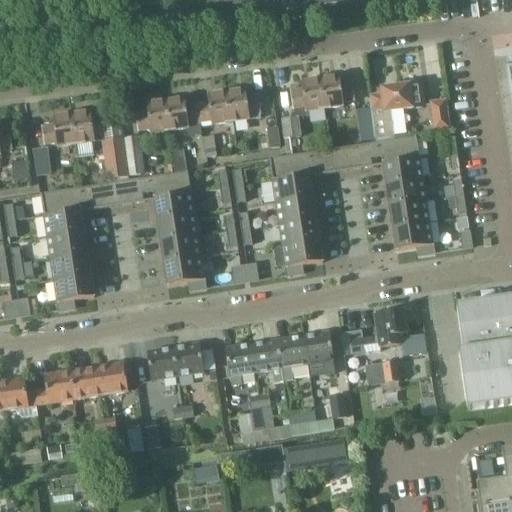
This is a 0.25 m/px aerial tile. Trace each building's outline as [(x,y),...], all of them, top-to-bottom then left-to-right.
[(340,77),(321,79),(325,110),(344,107),(344,102),(356,100),(353,83),(341,85),(340,77)] [(293,122),(281,124),(283,140),(284,140),(291,139),(303,137),(301,118),(312,116),(311,112),(325,110),(321,79),(302,82),(303,90),(291,91),(289,92),(293,122)] [(383,96),(371,98),(371,99),(373,109),(377,140),(383,140),(394,138),(391,112),(424,107),(421,85),(382,90),(383,96)] [(246,90),(227,93),(231,122),(250,120),(249,115),(261,114),(259,96),(247,98),(246,90)] [(208,95),(209,103),(197,105),(199,122),(211,121),(212,125),(231,122),(227,93),(208,95)] [(185,99),(166,101),(170,131),(187,129),(188,136),(201,134),(199,122),(197,105),(186,106),(185,99)] [(150,134),(170,131),(166,101),(146,104),(148,112),(136,113),(138,131),(150,130),(150,134)] [(434,133),(448,131),(449,131),(445,102),(430,104),(434,133)] [(373,109),(356,111),(360,143),(377,140),(373,109)] [(93,119),(92,112),(72,114),(76,145),(96,142),(95,137),(107,136),(104,118),(93,119)] [(57,147),(76,145),(72,114),(53,117),(54,125),(42,127),(44,145),(57,143),(57,147)] [(270,152),(280,150),(277,128),(266,130),(270,152)] [(0,156),(2,156),(1,151),(12,149),(10,131),(0,132),(0,156)] [(416,137),(342,149),(346,172),(371,168),(370,159),(381,158),(382,165),(419,159),(416,137)] [(139,138),(123,141),(128,178),(144,176),(139,138)] [(213,138),(203,140),(206,159),(216,158),(213,138)] [(446,139),(448,155),(457,154),(454,138),(446,139)] [(291,139),(284,140),(286,155),(293,154),(291,139)] [(103,143),(108,181),(128,178),(123,141),(103,143)] [(318,167),(320,176),(346,172),(342,149),(269,160),(272,182),(309,176),(308,169),(318,167)] [(47,150),(33,152),(36,178),(51,176),(47,150)] [(183,150),(171,152),(175,174),(187,172),(183,150)] [(459,169),(457,154),(448,155),(450,171),(459,169)] [(385,187),(422,181),(419,159),(382,165),(385,187)] [(25,162),(11,164),(13,182),(26,180),(28,180),(25,162)] [(241,171),(232,172),(234,188),(243,186),(241,171)] [(175,174),(113,184),(117,207),(143,203),(142,194),(152,193),(154,200),(191,194),(187,172),(175,174)] [(226,173),(217,174),(219,190),(228,189),(226,173)] [(312,198),(309,176),(272,182),(275,204),(312,198)] [(426,203),(422,181),(385,187),(389,208),(426,203)] [(444,189),(446,201),(449,200),(455,199),(455,198),(463,197),(461,181),(452,182),(453,188),(444,189)] [(113,184),(40,195),(43,217),(80,211),(79,204),(90,202),(91,211),(117,207),(113,184)] [(245,202),(243,186),(234,188),(237,204),(245,202)] [(230,205),(228,189),(219,190),(222,206),(230,205)] [(157,222),(194,216),(191,194),(154,200),(157,222)] [(455,199),(449,200),(450,210),(456,210),(457,214),(466,212),(463,197),(455,198),(455,199)] [(279,225),(315,219),(312,198),(275,204),(279,225)] [(392,230),(429,224),(426,203),(389,208),(392,230)] [(3,207),(6,223),(14,221),(12,206),(3,207)] [(83,233),(80,211),(43,217),(46,239),(83,233)] [(241,231),(250,229),(247,214),(238,215),(241,231)] [(197,237),(194,216),(157,222),(160,243),(197,237)] [(232,216),(224,217),(226,233),(235,232),(232,216)] [(279,225),(282,246),(319,241),(315,219),(279,225)] [(467,219),(456,221),(458,232),(468,230),(467,219)] [(17,237),(14,221),(6,223),(8,239),(17,237)] [(434,255),(429,224),(392,230),(395,252),(416,249),(418,257),(434,255)] [(252,245),(250,229),(241,231),(243,247),(252,245)] [(237,248),(235,232),(226,233),(228,249),(237,248)] [(50,260),(87,254),(83,233),(46,239),(50,260)] [(460,234),(463,250),(471,249),(469,233),(460,234)] [(160,243),(164,265),(200,259),(197,237),(160,243)] [(319,241),(282,246),(286,277),(302,275),(301,267),(322,263),(319,241)] [(10,250),(12,266),(21,264),(18,249),(10,250)] [(50,260),(53,282),(90,276),(87,254),(50,260)] [(238,254),(229,256),(230,265),(239,263),(238,254)] [(189,292),(205,290),(200,259),(164,265),(167,287),(188,284),(189,292)] [(12,266),(15,282),(23,280),(21,264),(12,266)] [(249,283),(257,282),(255,266),(246,267),(249,283)] [(0,283),(9,283),(6,267),(0,267),(0,283)] [(240,268),(231,269),(234,285),(243,284),(240,268)] [(72,302),(93,298),(90,276),(53,282),(58,312),(74,310),(72,302)] [(460,354),(468,411),(511,404),(511,300),(457,308),(463,354),(460,354)] [(26,301),(18,302),(20,318),(29,317),(26,301)] [(12,303),(3,304),(6,320),(14,319),(12,303)] [(403,310),(374,314),(377,338),(362,340),(361,332),(349,334),(352,356),(364,354),(380,352),(379,350),(399,347),(398,336),(407,335),(403,310)] [(329,333),(303,337),(307,367),(309,379),(335,375),(333,363),(329,333)] [(424,336),(400,340),(403,359),(427,355),(424,336)] [(291,369),(307,367),(303,337),(276,341),(283,383),(293,382),(291,369)] [(276,341),(251,344),(255,374),(271,372),(273,385),(283,383),(276,341)] [(242,387),(240,377),(255,374),(251,344),(224,349),(228,378),(230,378),(231,388),(242,387)] [(204,374),(199,345),(172,349),(177,378),(204,374)] [(151,382),(177,378),(172,349),(146,353),(151,382)] [(396,362),(369,367),(372,387),(380,385),(399,382),(396,362)] [(122,364),(95,368),(100,397),(127,393),(122,364)] [(100,397),(95,368),(70,372),(75,401),(100,397)] [(45,390),(35,391),(38,407),(75,401),(70,372),(43,377),(45,390)] [(24,380),(0,383),(0,408),(1,413),(14,410),(22,420),(38,418),(36,407),(38,407),(35,391),(26,393),(24,380)] [(274,429),(269,396),(259,397),(267,443),(292,439),(290,427),(274,429)] [(242,437),(244,447),(267,443),(259,397),(249,399),(251,410),(250,415),(238,417),(241,437),(242,437)] [(313,406),(316,423),(317,435),(334,432),(333,421),(330,421),(328,404),(313,406)] [(193,418),(192,407),(182,409),(184,420),(193,418)] [(184,420),(182,409),(172,411),(174,422),(184,420)] [(115,419),(105,421),(110,457),(120,455),(115,419)] [(96,432),(100,459),(110,457),(105,421),(95,422),(96,432)] [(316,423),(290,427),(292,439),(317,435),(316,423)] [(158,427),(145,429),(149,450),(161,449),(158,427)] [(344,441),(282,451),(284,463),(286,475),(348,465),(343,441),(344,441)] [(48,449),(50,462),(63,460),(61,447),(48,449)] [(246,452),(222,456),(222,459),(223,465),(225,473),(248,469),(284,463),(282,451),(282,449),(282,447),(246,453),(246,452)] [(41,464),(40,451),(10,456),(12,469),(41,464)] [(482,511),(511,511),(511,456),(465,464),(470,494),(480,493),(482,511)] [(196,481),(221,478),(219,464),(195,466),(196,481)] [(73,477),(61,478),(63,487),(87,483),(89,499),(91,498),(93,508),(99,507),(94,477),(94,473),(73,476),(73,477)] [(127,492),(134,492),(139,487),(139,481),(134,476),(127,476),(122,481),(122,487),(127,492)]
